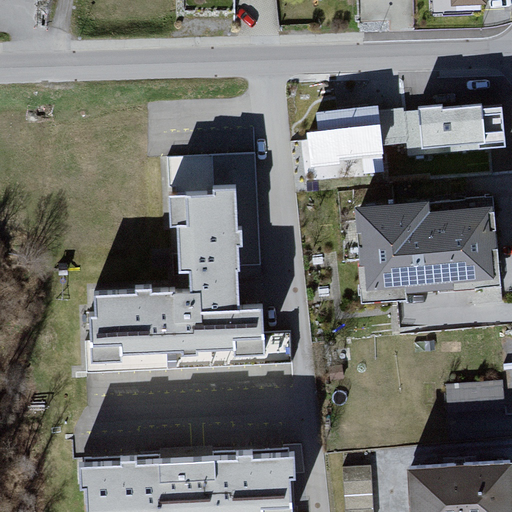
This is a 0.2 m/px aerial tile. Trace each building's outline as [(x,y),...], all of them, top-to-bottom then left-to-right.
[(375,109),(318,114),(320,133),(309,134),(311,164),(337,162),(337,157),(363,154),(365,171),(383,170),(380,143),(407,141),(408,154),(503,145),(500,109),(479,111),(478,107),(401,114),(401,110),(376,112),(375,109)] [(221,202),(176,203),(179,291),(86,294),(88,374),(271,368),(270,334),(258,334),(257,316),(225,317),(221,202)] [(357,210),(364,289),(496,277),(490,210),(427,215),(426,204),(357,210)] [(505,377),(448,380),(450,408),(506,406),(505,377)] [(292,459),(80,468),(81,488),(87,488),(88,511),(289,511),(288,478),(292,478),(292,459)] [(374,511),(373,461),(345,462),(346,511),(374,511)] [(411,472),(413,511),(511,511),(509,467),(411,472)]
